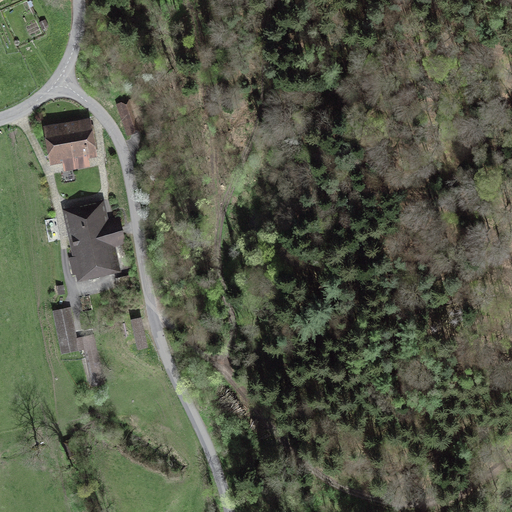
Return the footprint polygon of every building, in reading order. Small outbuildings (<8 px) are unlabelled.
[(132,99),(118,104),(130,135),(144,129),(132,99)] [(97,160),(91,122),(48,129),(54,166),(66,164),(68,173),(90,170),(89,161),(97,160)] [(104,205),(65,214),(81,282),(118,274),(112,248),(124,245),(118,220),(108,222),(104,205)] [(117,278),(120,288),(135,284),(133,274),(117,278)] [(71,311),(55,315),(64,357),(83,353),(90,387),(102,384),(92,338),(78,342),(71,311)] [(143,321),(133,323),(140,352),(149,349),(143,321)] [(66,444),(70,455),(77,452),(74,441),(66,444)]
